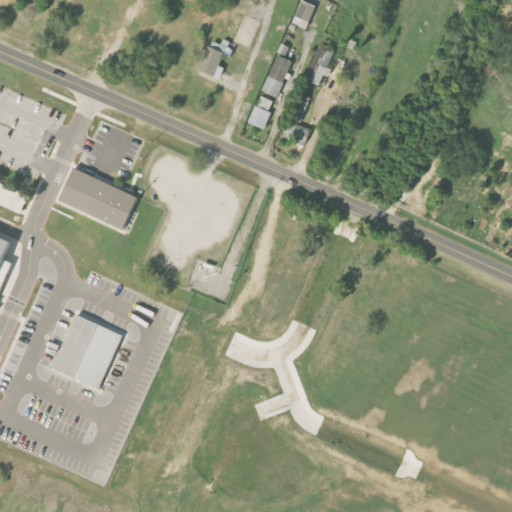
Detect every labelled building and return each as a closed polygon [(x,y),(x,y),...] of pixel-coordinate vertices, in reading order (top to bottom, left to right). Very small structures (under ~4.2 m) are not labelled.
[(297,17),(311,22),(317,5),(303,0),(297,17)] [(221,65),(228,46),(212,40),(201,70),(221,78),(225,67),(221,65)] [(321,86),(336,49),(321,43),(306,80),(321,86)] [(292,60),(276,54),(265,91),(281,96),(292,60)] [(266,128),(274,100),(259,96),(251,124),(266,128)] [(335,154),(338,138),(321,134),(318,151),(335,154)] [(141,196),(76,167),(61,201),(126,229),(141,196)] [(16,239),(0,232),(0,311),(15,274),(8,257),(16,239)] [(55,369),(102,389),(125,334),(78,314),(55,369)]
